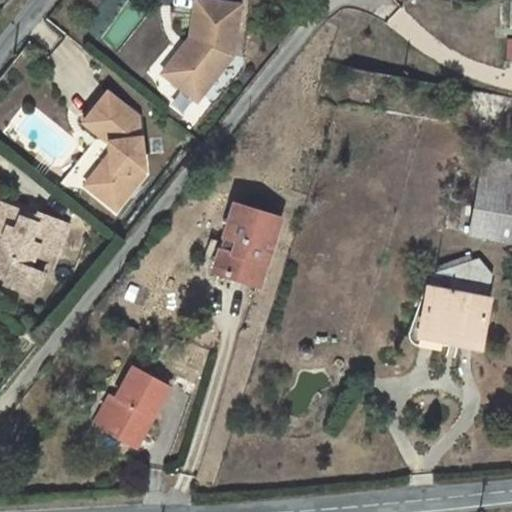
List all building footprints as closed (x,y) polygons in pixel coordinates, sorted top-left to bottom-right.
[(239,7),(196,0),(190,37),(189,39),(195,44),(167,79),(182,91),(187,85),(202,96),(232,58),(239,7)] [(167,79),(195,44),(189,39),(161,74),(167,79)] [(197,102),(202,96),(187,85),(182,91),(197,102)] [(116,213),(144,177),(139,120),(107,94),(83,124),(108,144),(115,144),(116,157),(109,157),(98,170),(107,176),(92,194),(116,213)] [(398,114),(397,121),(408,123),(410,116),(398,114)] [(397,183),(408,123),(397,121),(386,182),(397,183)] [(511,155),(486,151),(480,185),(511,190),(511,155)] [(107,176),(98,170),(84,188),(92,194),(107,176)] [(511,190),(480,185),(471,233),(511,240),(511,190)] [(259,286),(273,242),(280,219),(234,204),(213,272),(259,286)] [(18,215),(0,207),(0,230),(5,232),(0,244),(0,280),(5,282),(3,288),(29,297),(36,294),(42,277),(28,272),(36,252),(55,259),(66,228),(37,218),(36,221),(34,227),(22,223),(18,215)] [(36,221),(18,215),(22,223),(34,227),(36,221)] [(479,260),(446,271),(491,279),(492,275),(479,260)] [(479,346),(491,279),(446,271),(432,276),(430,286),(421,335),(459,342),(479,346)] [(410,331),(410,338),(420,352),(456,358),(459,342),(421,335),(430,286),(422,284),(410,331)] [(116,401),(101,429),(135,447),(169,388),(133,369),(116,401)] [(110,398),(95,426),(101,429),(116,401),(110,398)]
